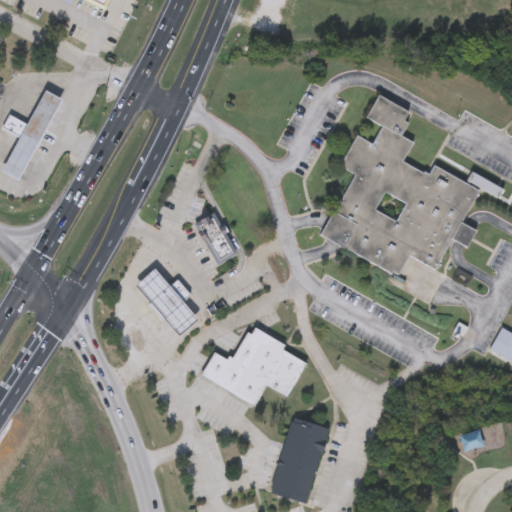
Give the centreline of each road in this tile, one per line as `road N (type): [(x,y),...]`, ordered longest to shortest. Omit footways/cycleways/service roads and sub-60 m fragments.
road 1 (primary): [(64,310),(120,215),(222,0)]
road 2 (primary): [(178,0),(32,272)]
road 3 (tertiary): [(151,511),(131,436),(99,363),(32,272)]
road 4 (residential): [(177,101),(0,12)]
